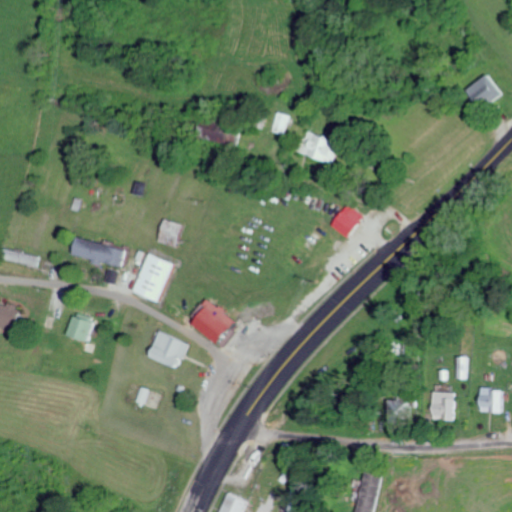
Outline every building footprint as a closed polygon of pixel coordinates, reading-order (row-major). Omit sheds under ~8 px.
[(508,93),(496,73),(475,85),(487,105),(508,93)] [(352,139),(315,129),(309,151),(346,161),(352,139)] [(354,237),(370,215),(353,203),(337,225),(354,237)] [(183,247),(189,223),(171,218),(164,242),(183,247)] [(125,266),(131,248),(85,235),(79,255),(106,263),(107,261),(125,266)] [(182,262),(158,251),(140,290),(164,301),(182,262)] [(0,324),(14,328),(20,305),(0,300),(0,324)] [(205,323),(227,343),(243,325),(221,305),(205,323)] [(101,320),(80,314),(74,334),(96,340),(101,320)] [(156,355),(186,368),(197,341),(166,329),(156,355)] [(472,378),(472,356),(461,356),(461,377),(472,378)] [(485,387),(485,410),(510,411),(511,388),(485,387)] [(460,408),(460,392),(441,391),(441,408),(460,408)] [(381,511),(382,511),(391,472),(374,468),(363,511),(376,511),(377,511),(381,511)] [(248,511),(253,499),(234,492),(226,511),(248,511)]
